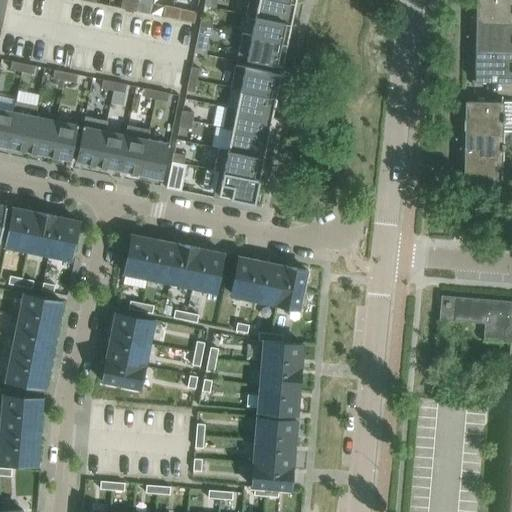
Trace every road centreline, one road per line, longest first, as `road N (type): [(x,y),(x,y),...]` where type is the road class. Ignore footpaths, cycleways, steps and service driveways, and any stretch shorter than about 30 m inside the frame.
road 1 (residential): [(57,511),(67,396),(111,201)]
road 2 (residential): [(382,257),(414,0)]
road 3 (residential): [(359,511),(382,257)]
road 4 (residential): [(317,236),(111,201)]
road 5 (residential): [(511,269),(382,257)]
